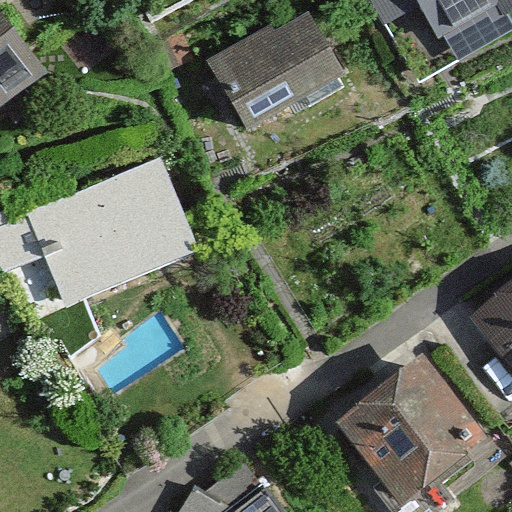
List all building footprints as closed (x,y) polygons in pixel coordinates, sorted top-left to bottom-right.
[(511,0),(401,0),(439,70),(511,29),(511,0)] [(208,69),(251,145),(342,95),(300,19),(208,69)] [(0,102),(35,79),(0,26),(0,102)] [(29,224),(65,314),(190,264),(154,174),(29,224)] [(511,357),(511,280),(475,307),(511,357)] [(331,425),(399,509),(487,439),(419,354),(331,425)] [(189,491),(177,511),(268,511),(240,468),(189,491)]
